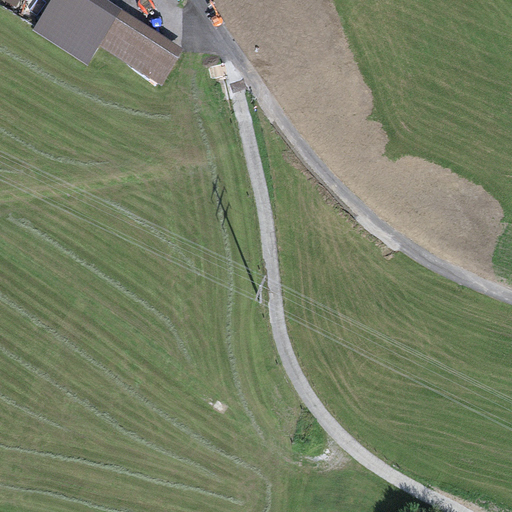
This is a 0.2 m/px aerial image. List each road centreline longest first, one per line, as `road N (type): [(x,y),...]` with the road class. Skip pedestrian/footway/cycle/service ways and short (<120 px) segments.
road 1 (unclassified): [(229,42),(263,211),(270,336),(304,413),(382,480),(453,511)]
road 2 (unclassified): [(511,297),(402,242),(329,177),(229,42)]
